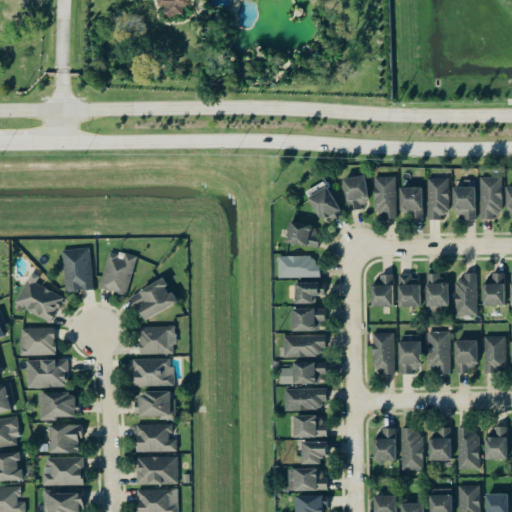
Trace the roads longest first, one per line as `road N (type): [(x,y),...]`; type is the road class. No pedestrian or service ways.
road 1 (secondary): [(511,122),(0,117)]
road 2 (secondary): [(0,145),(511,149)]
road 3 (residential): [(511,248),(352,252),(357,407)]
road 4 (residential): [(97,331),(111,511)]
road 5 (residential): [(357,407),(511,404)]
road 6 (residential): [(62,0),(63,145)]
